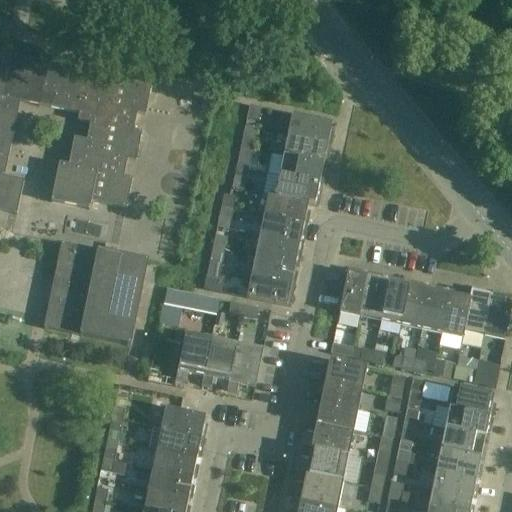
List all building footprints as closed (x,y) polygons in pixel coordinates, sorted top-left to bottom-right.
[(0,212),(17,216),(24,181),(4,178),(20,103),(40,108),(40,107),(79,115),(78,123),(90,125),(87,142),(73,139),(68,167),(59,165),(50,205),(89,212),(91,203),(126,210),(132,179),(123,177),(127,161),(136,163),(142,133),(133,132),(136,115),(146,116),(152,88),(146,87),(115,80),(111,99),(85,94),(89,74),(0,54),(0,212)] [(250,107),(247,120),(259,123),(261,110),(250,107)] [(292,117),(287,138),(327,147),(327,148),(331,148),(334,134),(330,134),(332,125),(292,117)] [(255,140),(243,137),(241,149),(253,152),(255,140)] [(287,138),(283,158),(287,159),(323,167),(323,168),(327,169),(330,155),(326,154),(327,148),(327,147),(287,138)] [(237,169),(248,172),(253,152),(241,149),(237,169)] [(283,158),(279,179),(318,187),(318,189),(322,189),(325,175),(321,175),(323,168),(323,167),(287,159),(283,158)] [(235,178),(232,190),(244,193),(246,180),(235,178)] [(279,179),(275,197),(274,199),(308,206),(308,207),(318,209),(321,195),(317,194),(318,189),(318,187),(279,179)] [(236,199),(224,196),(221,209),(233,211),(236,199)] [(275,197),(268,196),(263,217),(304,226),(303,227),(307,228),(310,215),(306,214),(308,207),(308,206),(274,199),(275,197)] [(219,221),(231,223),(233,211),(221,209),(219,221)] [(263,217),(259,238),(299,246),(299,247),(303,249),(306,235),(302,234),(303,227),(304,226),(263,217)] [(227,240),(216,237),(213,249),(225,252),(227,240)] [(259,238),(255,259),(295,267),(295,268),(299,269),(302,255),(298,254),(299,247),(299,246),(259,238)] [(129,348),(147,264),(148,262),(116,256),(118,248),(106,245),(104,254),(61,245),(43,330),(129,348)] [(211,261),(222,263),(225,252),(213,249),(211,261)] [(250,279),(287,287),(291,287),(290,288),(295,289),(298,275),(293,274),(295,268),(295,267),(255,259),(250,279)] [(339,311),(338,314),(360,319),(368,279),(361,278),(362,274),(348,271),(347,271),(347,273),(346,276),(345,282),(344,286),(343,290),(343,293),(342,298),(341,301),(340,306),(340,308),(339,311)] [(207,275),(204,291),(221,295),(225,279),(207,275)] [(368,279),(360,319),(380,323),(389,283),(388,283),(381,282),(382,278),(369,275),(368,279)] [(246,300),(287,309),(290,309),(293,296),(289,295),(290,288),(291,287),(287,287),(250,279),(246,300)] [(389,283),(380,323),(401,328),(409,288),(408,288),(408,287),(402,286),(402,282),(389,279),(388,283),(389,283)] [(409,288),(401,328),(421,332),(430,292),(429,292),(422,290),(423,286),(409,283),(408,288),(409,288)] [(430,292),(421,332),(441,336),(450,296),(449,296),(443,295),(443,290),(430,288),(429,292),(430,292)] [(463,341),(461,347),(480,351),(482,338),(483,338),(492,298),(491,298),(484,297),(485,292),(471,289),(470,295),(469,300),(470,300),(463,334),(464,334),(463,341)] [(450,296),(441,336),(463,341),(464,334),(463,334),(470,300),(469,300),(463,299),(464,295),(450,292),(449,296),(450,296)] [(492,298),(483,338),(505,343),(511,307),(511,302),(505,301),(505,297),(492,294),(491,298),(492,298)] [(186,314),(190,298),(175,295),(172,311),(186,314)] [(208,300),(194,297),(193,297),(190,310),(205,313),(208,300)] [(231,305),(228,317),(242,320),(244,308),(231,305)] [(259,311),(244,308),(242,320),(256,323),(259,311)] [(188,375),(203,379),(211,341),(185,335),(175,382),(185,385),(188,375)] [(201,388),(211,390),(213,381),(228,384),(229,384),(237,346),(211,341),(203,379),(201,388)] [(255,390),(263,352),(263,351),(237,346),(229,384),(228,384),(226,393),(236,396),(239,386),(255,390)] [(332,346),(330,356),(351,361),(353,350),(332,346)] [(362,350),(360,362),(371,364),(374,352),(362,350)] [(384,367),(387,355),(374,352),(371,364),(384,367)] [(394,360),(392,369),(412,373),(414,361),(399,358),(394,360)] [(425,376),(427,364),(414,361),(412,373),(425,376)] [(436,362),(433,378),(454,382),(457,369),(455,369),(456,366),(436,362)] [(328,364),(324,385),(362,393),(366,371),(328,364)] [(473,386),(475,377),(476,373),(457,369),(454,382),(473,386)] [(495,390),(498,379),(498,378),(486,376),(485,379),(475,377),(473,386),(495,390)] [(389,399),(401,401),(405,380),(393,377),(389,399)] [(413,381),(413,382),(409,402),(420,405),(425,383),(413,381)] [(324,385),(320,405),(357,413),(362,393),(324,385)] [(493,398),(453,390),(449,411),(489,419),(488,420),(492,420),(495,407),(491,406),(493,398)] [(388,400),(385,413),(398,415),(401,403),(388,400)] [(404,423),(416,426),(420,405),(409,402),(404,423)] [(320,405),(316,425),(316,426),(353,434),(357,413),(320,405)] [(126,411),(114,409),(112,420),(123,423),(126,411)] [(201,440),(204,441),(207,427),(203,426),(205,419),(165,409),(160,430),(201,439),(201,440)] [(449,411),(444,431),(484,439),(484,440),(488,441),(491,427),(487,426),(488,420),(489,419),(449,411)] [(382,439),(381,439),(393,442),(397,421),(386,419),(382,439)] [(125,436),(121,435),(123,423),(112,420),(107,441),(123,445),(125,436)] [(316,425),(307,423),(304,433),(314,436),(311,450),(310,451),(348,459),(353,434),(316,426),(316,425)] [(400,444),(412,446),(416,426),(404,423),(400,444)] [(160,430),(156,451),(197,459),(196,460),(200,461),(203,447),(199,446),(201,440),(201,439),(160,430)] [(444,431),(440,452),(480,460),(484,461),(487,448),(483,447),(484,440),(484,439),(444,431)] [(376,465),(388,467),(393,442),(381,439),(376,465)] [(396,464),(408,466),(412,446),(400,444),(396,464)] [(301,448),(301,449),(299,459),(308,461),(305,476),(343,484),(348,459),(310,451),(311,450),(301,448)] [(117,452),(106,450),(103,460),(115,463),(117,452)] [(156,451),(152,471),(192,479),(192,480),(196,481),(199,467),(195,467),(196,460),(197,459),(156,451)] [(440,452),(436,472),(476,480),(476,481),(480,482),(483,468),(479,467),(480,460),(440,452)] [(101,473),(112,476),(115,463),(103,460),(101,473)] [(393,476),(405,478),(408,466),(396,464),(393,476)] [(152,471),(148,491),(188,500),(188,501),(192,502),(195,488),(191,487),(192,480),(192,479),(152,471)] [(436,472),(432,492),(472,500),(472,501),(476,502),(478,488),(474,488),(476,481),(476,480),(436,472)] [(337,510),(343,484),(305,476),(296,474),(294,484),(303,486),(300,501),(300,502),(337,510)] [(386,478),(374,476),(371,490),(383,492),(386,478)] [(108,493),(97,490),(95,502),(106,504),(108,493)] [(368,504),(380,506),(383,492),(371,490),(368,504)] [(148,491),(143,511),(189,511),(191,508),(186,507),(188,501),(188,500),(148,491)] [(397,511),(401,493),(390,491),(385,511),(397,511)] [(473,511),(474,508),(470,507),(472,501),(472,500),(432,492),(427,511),(473,511)] [(401,493),(397,511),(409,511),(410,509),(400,507),(402,494),(401,493)] [(336,511),(337,510),(300,502),(300,501),(291,499),(289,509),(298,511),(297,511),(336,511)] [(92,511),(104,511),(106,504),(95,502),(92,511)]
